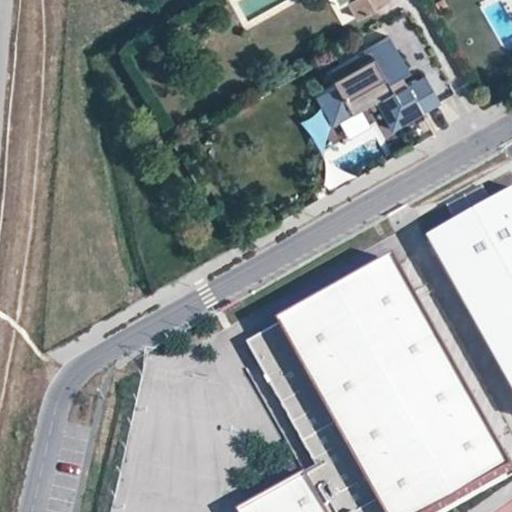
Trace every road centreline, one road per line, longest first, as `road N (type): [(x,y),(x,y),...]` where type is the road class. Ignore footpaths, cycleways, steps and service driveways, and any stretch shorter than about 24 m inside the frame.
road 1 (residential): [(35,511),(64,387),(92,361),(511,120)]
road 2 (unknown): [(477,139),(406,0)]
